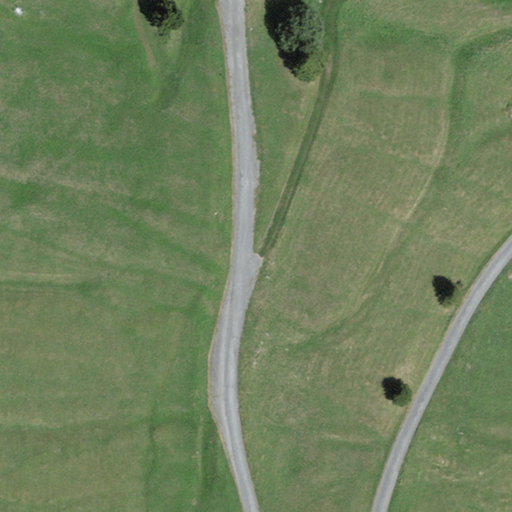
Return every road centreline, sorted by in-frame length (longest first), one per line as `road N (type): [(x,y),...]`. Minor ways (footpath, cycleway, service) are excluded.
road 1 (unclassified): [(251,511),(224,389),(245,197),(232,0)]
road 2 (track): [(336,0),(324,102),(291,195),(259,261),(238,276)]
road 3 (unclassified): [(511,246),(433,374),(379,511)]
road 4 (track): [(224,389),(209,429),(201,511)]
